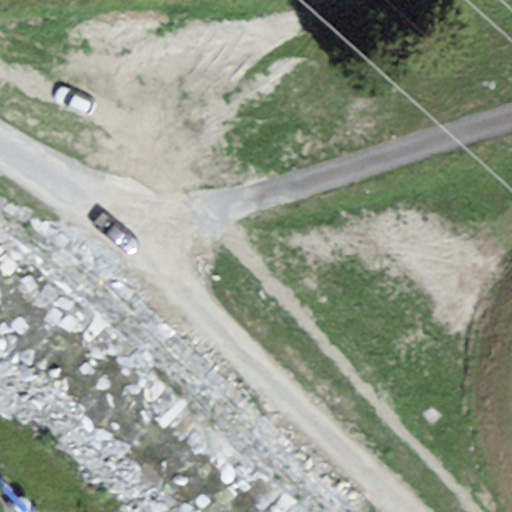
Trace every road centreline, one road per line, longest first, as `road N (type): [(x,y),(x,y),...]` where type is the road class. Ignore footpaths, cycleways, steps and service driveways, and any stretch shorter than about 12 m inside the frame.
road 1 (unclassified): [(511,123),(136,246)]
road 2 (unclassified): [(414,511),(136,246)]
road 3 (unclassified): [(136,246),(0,149)]
